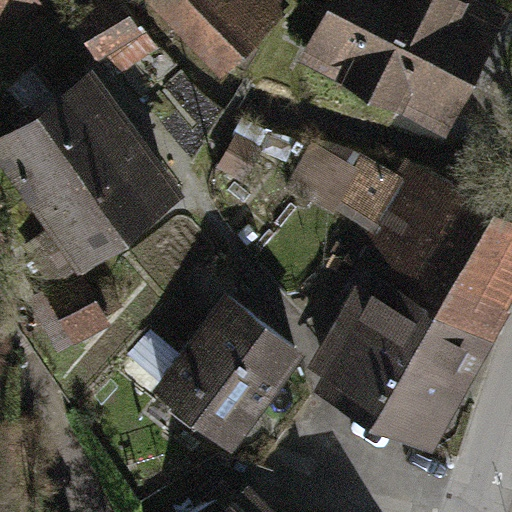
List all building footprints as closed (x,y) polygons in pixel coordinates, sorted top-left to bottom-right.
[(0,0),(0,20),(36,0),(0,0)] [(139,20),(125,0),(73,0),(75,7),(81,17),(80,19),(97,46),(100,45),(115,69),(158,42),(139,20)] [(161,0),(223,64),(279,10),(269,0),(161,0)] [(499,19),(461,0),(342,0),(319,46),(438,107),(464,56),(476,62),(499,19)] [(0,144),(0,150),(37,201),(131,135),(92,82),(94,81),(89,75),(0,144)] [(169,187),(131,135),(37,201),(52,224),(25,242),(45,273),(73,253),(75,256),(169,187)] [(259,153),(238,143),(221,176),(242,186),(259,153)] [(384,166),(358,152),(338,189),(371,207),(387,180),(387,175),(387,171),(384,166)] [(363,284),(465,344),(511,264),(511,213),(491,201),(490,204),(432,170),(414,200),(400,192),(357,264),(350,277),(363,284)] [(81,271),(49,289),(58,303),(56,305),(72,335),(107,316),(81,271)] [(342,319),(342,322),(325,352),(333,363),(341,373),(332,391),(414,434),(465,344),(363,284),(342,319)] [(195,340),(262,391),(296,347),(229,296),(195,340)] [(229,435),(262,391),(195,340),(185,333),(200,314),(178,297),(132,354),(166,380),(164,383),(229,435)]
